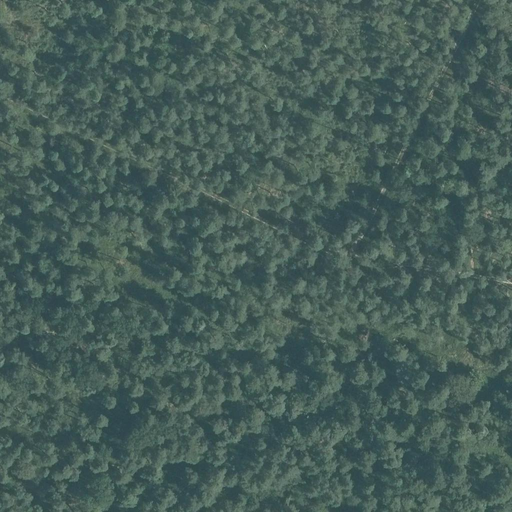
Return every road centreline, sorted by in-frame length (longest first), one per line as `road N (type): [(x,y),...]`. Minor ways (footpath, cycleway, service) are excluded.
road 1 (track): [(0,94),(314,248),(355,258)]
road 2 (track): [(355,258),(484,0)]
road 3 (track): [(511,283),(355,258)]
